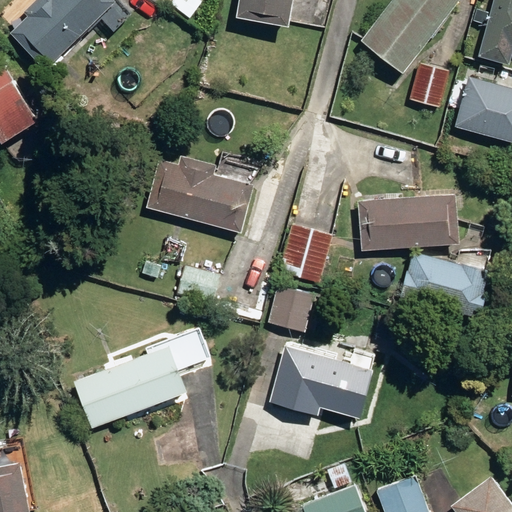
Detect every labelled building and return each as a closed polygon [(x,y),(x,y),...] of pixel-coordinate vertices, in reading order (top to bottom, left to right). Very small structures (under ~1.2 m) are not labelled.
[(28,0),(13,14),(52,54),(107,0),(28,0)] [(237,0),(236,11),(288,20),(291,0),(237,0)] [(388,0),(361,36),(403,68),(454,0),(388,0)] [(511,0),(491,0),(479,51),(509,58),(511,46),(511,0)] [(411,95),(439,102),(449,66),(420,59),(411,95)] [(0,133),(1,135),(38,110),(12,72),(6,76),(0,67),(0,133)] [(455,127),(511,143),(511,88),(470,76),(455,127)] [(149,203),(241,228),(254,179),(214,169),(216,160),(180,151),(178,159),(161,155),(149,203)] [(360,197),(364,246),(459,238),(455,189),(360,197)] [(3,191),(0,192),(0,234),(9,253),(28,243),(3,191)] [(279,269),(320,279),(332,229),(291,219),(279,269)] [(401,291),(478,312),(491,265),(463,258),(462,260),(413,247),(401,291)] [(142,270),(157,274),(160,262),(145,258),(142,270)] [(178,291),(213,301),(221,272),(186,262),(178,291)] [(258,349),(274,353),(282,322),(305,328),(315,291),(276,281),(258,349)] [(74,375),(93,423),(187,386),(179,364),(210,352),(199,326),(74,375)] [(319,401),(359,412),(372,365),(285,341),(270,396),(317,409),(319,401)] [(464,452),(449,445),(437,469),(452,477),(464,452)] [(0,461),(0,511),(30,511),(20,458),(0,461)] [(322,467),(330,487),(349,479),(342,460),(322,467)] [(511,511),(511,505),(486,472),(447,502),(454,511),(511,511)] [(374,487),(382,511),(427,511),(413,473),(374,487)] [(299,503),(302,511),(363,511),(351,482),(299,503)]
